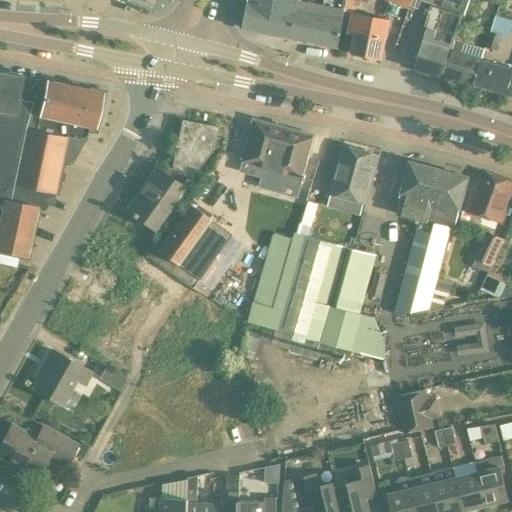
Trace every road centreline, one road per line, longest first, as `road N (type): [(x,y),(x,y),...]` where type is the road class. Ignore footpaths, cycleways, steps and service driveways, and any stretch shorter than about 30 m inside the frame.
road 1 (residential): [(0,362),(167,68)]
road 2 (secondary): [(181,41),(123,27),(0,17)]
road 3 (secondary): [(167,68),(343,95)]
road 4 (secondary): [(511,138),(343,95)]
road 5 (secondary): [(343,95),(181,41)]
road 6 (secondary): [(0,35),(167,68)]
